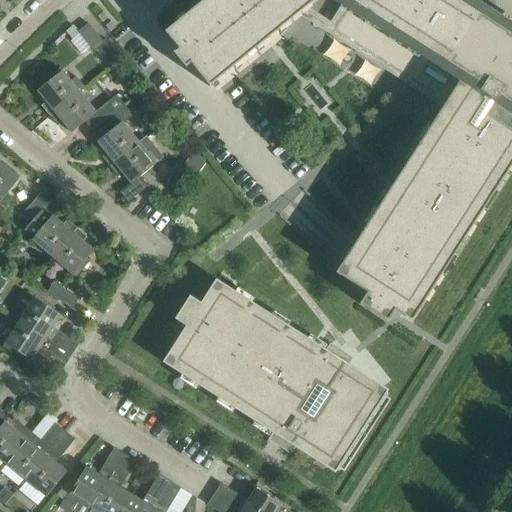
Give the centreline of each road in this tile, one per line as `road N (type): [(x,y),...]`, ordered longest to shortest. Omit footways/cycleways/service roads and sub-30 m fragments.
road 1 (residential): [(79,392),(83,372),(157,255),(0,122)]
road 2 (residential): [(208,488),(92,411),(79,392)]
